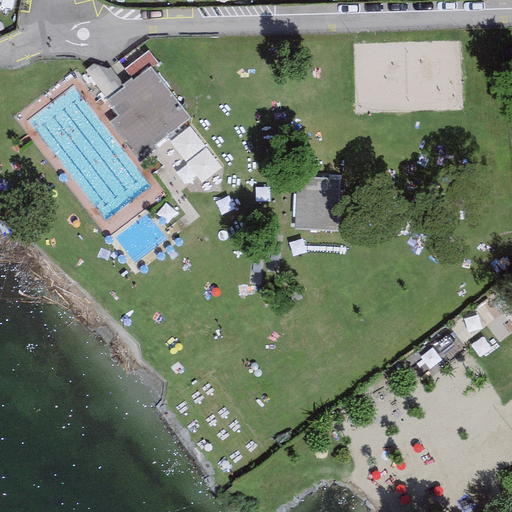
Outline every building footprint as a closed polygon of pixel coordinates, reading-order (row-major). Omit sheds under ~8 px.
[(135,75),(160,60),(154,49),(129,64),(135,75)] [(111,93),(124,82),(107,61),(94,72),(111,93)] [(157,77),(151,69),(105,103),(117,119),(109,126),(136,161),(189,121),(175,102),(189,91),(170,67),(157,77)] [(340,180),(296,178),(295,231),(338,233),(340,180)] [(423,375),(440,366),(431,347),(413,355),(423,375)]
